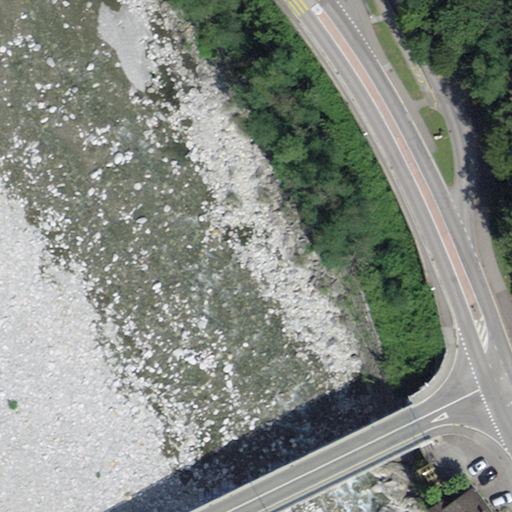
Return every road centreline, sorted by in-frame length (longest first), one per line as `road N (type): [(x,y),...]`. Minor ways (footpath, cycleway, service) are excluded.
road 1 (unclassified): [(230,511),(502,382)]
road 2 (secondary): [(455,259),(382,110),(310,0)]
road 3 (residential): [(455,259),(467,178),(462,131),(389,0)]
road 4 (secondary): [(502,382),(455,259)]
